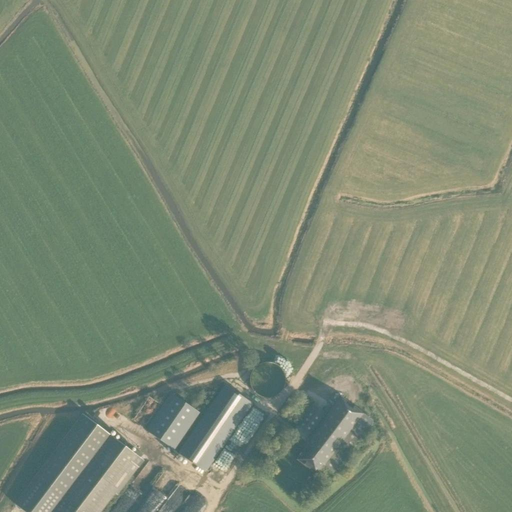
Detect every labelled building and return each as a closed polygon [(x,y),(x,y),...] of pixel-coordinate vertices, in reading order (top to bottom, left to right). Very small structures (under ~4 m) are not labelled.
[(270,379),(256,382),(258,395),(284,390),(279,365),(266,367),(267,371),(268,371),(270,379)] [(178,453),(206,472),(252,404),(225,385),(178,453)] [(146,430),(174,449),(209,398),(193,387),(183,402),(171,394),(146,430)] [(297,459),(316,473),(323,464),(333,472),(373,421),(355,406),(353,409),(344,403),(347,400),(341,396),(304,444),(307,446),(297,459)] [(297,424),(310,434),(326,414),(313,404),(297,424)] [(117,494),(143,460),(82,413),(14,503),(25,511),(99,511),(115,493),(117,494)] [(157,484),(135,511),(172,511),(174,510),(171,508),(168,511),(167,511),(168,508),(165,506),(180,485),(182,481),(176,476),(165,474),(156,486),(157,484)]
